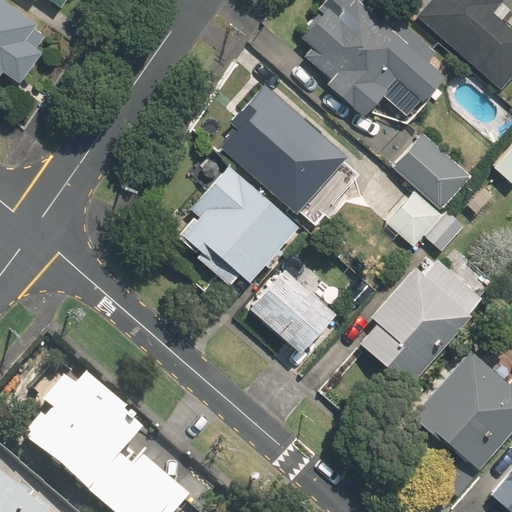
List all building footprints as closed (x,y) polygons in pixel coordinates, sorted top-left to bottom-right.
[(22,0),(30,5),(34,0),(43,0),(56,9),(62,0),(22,0)] [(382,21),(357,0),(317,0),(309,9),(315,15),(295,37),(307,48),(299,57),(326,80),(321,86),(359,119),(378,96),(403,117),(438,76),(421,62),(430,52),(387,15),(382,21)] [(511,11),(511,0),(429,0),(414,19),(498,90),(511,73),(511,15),(510,14),(511,11)] [(39,33),(0,5),(0,72),(15,83),(37,53),(29,48),(39,33)] [(230,129),(214,147),(291,215),(342,158),(261,87),(227,126),(230,129)] [(418,134),(390,166),(437,209),(466,177),(418,134)] [(290,227),(220,167),(184,209),(191,215),(170,239),(202,266),(209,257),(241,284),(290,227)] [(436,217),(410,194),(383,223),(410,247),(436,217)] [(460,224),(444,212),(422,240),(438,252),(460,224)] [(417,276),(410,270),(351,344),(405,386),(475,296),(430,261),(417,276)] [(277,270),(242,311),(293,355),(328,314),(277,270)] [(511,371),(505,381),(464,350),(407,417),(471,471),(511,424),(511,360),(508,366),(511,369),(511,371)] [(35,413),(14,436),(95,511),(169,511),(179,502),(133,460),(123,470),(109,457),(133,431),(117,416),(120,412),(80,374),(67,388),(57,379),(30,408),(35,413)] [(511,511),(511,466),(485,496),(503,511),(511,511)] [(32,511),(0,481),(0,511),(32,511)]
